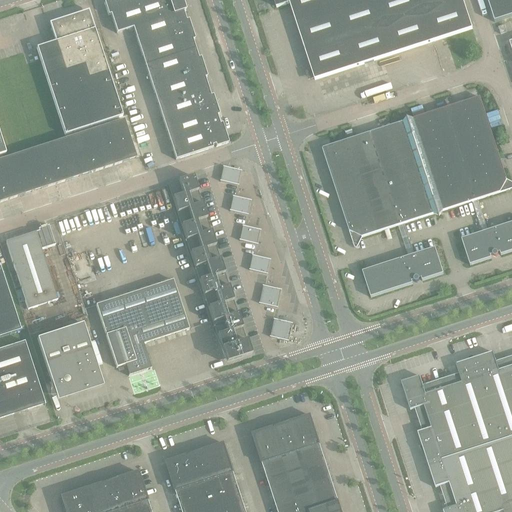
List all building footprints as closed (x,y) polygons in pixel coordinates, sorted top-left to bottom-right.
[(207,78),(201,58),(203,57),(198,40),(195,41),(189,21),(191,20),(188,11),(186,12),(182,0),(116,0),(104,4),(108,17),(111,16),(117,35),(133,29),(176,161),(213,149),(212,147),(215,146),(216,148),(229,144),(222,124),(225,123),(222,115),(220,116),(213,96),(216,95),(210,77),(207,78)] [(273,0),(277,9),(290,4),(315,81),(473,30),(463,0),(273,0)] [(511,0),(487,0),(495,24),(511,17),(511,0)] [(49,25),(55,43),(37,49),(65,136),(123,117),(94,30),(89,12),(49,25)] [(352,242),(399,227),(409,258),(415,256),(405,225),(434,215),(439,217),(440,217),(440,216),(443,212),(472,203),(482,234),(488,232),(478,201),(510,190),(480,98),(413,120),(408,119),(407,119),(404,123),(322,150),(352,242)] [(0,203),(108,168),(136,159),(124,121),(0,161),(0,203)] [(240,172),(225,169),(222,183),(236,186),(240,172)] [(246,342),(218,254),(193,178),(168,186),(222,350),(226,365),(251,357),(246,342)] [(249,201),(235,198),(232,213),(246,216),(249,201)] [(470,266),(491,259),(491,257),(493,256),(496,257),(496,258),(497,257),(498,257),(498,256),(498,255),(498,254),(500,253),(501,256),(511,252),(511,223),(488,232),(482,234),(462,240),(470,266)] [(41,230),(40,230),(38,231),(39,233),(36,234),(6,243),(28,311),(58,301),(41,251),(55,246),(52,237),(52,236),(52,237),(49,227),(41,230)] [(256,245),(259,231),(244,228),(241,242),(256,245)] [(415,256),(409,258),(362,273),(371,299),(413,285),(412,282),(414,281),(414,282),(415,283),(416,283),(417,283),(418,283),(417,283),(419,280),(421,279),(422,282),(444,275),(435,249),(415,256)] [(265,275),(268,261),(254,257),(251,272),(265,275)] [(0,338),(21,332),(0,267),(0,269),(0,271),(0,272),(0,271),(0,338)] [(189,331),(173,281),(96,306),(116,369),(125,366),(129,377),(128,377),(129,377),(151,370),(148,361),(149,356),(147,357),(143,346),(189,331)] [(276,309),(280,291),(266,288),(262,305),(276,309)] [(287,342),(291,324),(276,321),(273,339),(287,342)] [(90,322),(86,323),(90,346),(95,345),(90,322)] [(83,325),(37,340),(51,382),(50,398),(52,398),(55,398),(58,398),(60,397),(63,397),(66,396),(69,395),(71,394),(71,396),(103,386),(101,381),(83,325)] [(24,411),(44,405),(45,407),(45,406),(25,343),(0,350),(0,419),(14,415),(13,411),(21,409),(21,410),(22,411),(23,411),(24,411)] [(418,434),(422,448),(419,449),(427,464),(436,489),(440,488),(448,510),(443,511),(511,511),(511,357),(496,363),(493,354),(456,366),(459,375),(423,387),(420,377),(401,384),(410,412),(415,410),(422,432),(418,434)] [(341,511),(333,485),(311,417),(296,422),(253,436),(277,511),(341,511)] [(246,511),(224,445),(166,464),(182,511),(246,511)] [(150,511),(147,502),(138,473),(61,498),(64,511),(150,511)]
